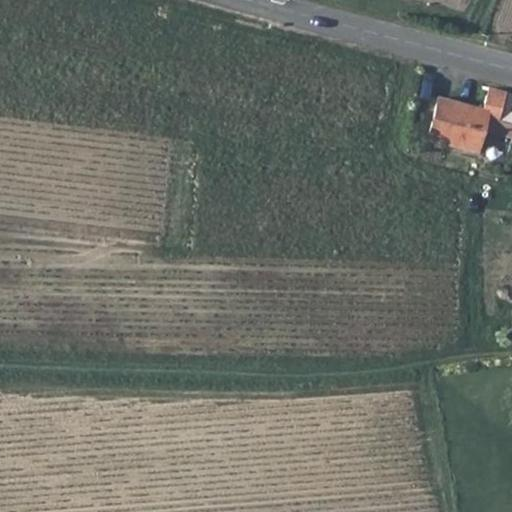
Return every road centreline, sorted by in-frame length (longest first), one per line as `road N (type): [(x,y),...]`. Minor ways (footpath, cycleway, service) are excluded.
road 1 (track): [(473,355),(229,374),(0,366)]
road 2 (tertiary): [(243,0),(511,72)]
